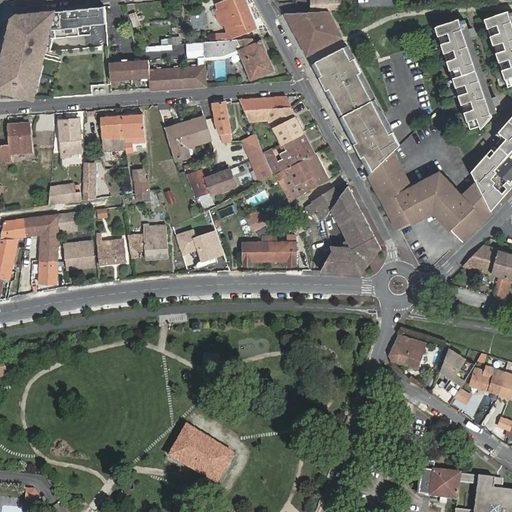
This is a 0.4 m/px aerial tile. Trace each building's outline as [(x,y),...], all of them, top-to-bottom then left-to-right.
[(245,0),(225,0),(216,4),(218,8),(217,10),(217,11),(217,13),(217,15),(217,16),(221,23),(221,24),(222,24),(224,25),(225,25),(228,33),(216,34),(217,40),(233,38),(257,29),(245,0)] [(354,0),(314,0),(315,9),(355,7),(354,0)] [(0,72),(0,90),(33,99),(37,81),(35,80),(38,65),(41,65),(49,30),(106,23),(104,6),(17,15),(13,19),(10,29),(12,29),(10,39),(8,39),(4,56),(6,56),(2,73),(0,72)] [(511,9),(511,10),(510,7),(487,16),(511,82),(511,9)] [(326,11),(286,13),(304,49),(307,47),(310,53),(324,46),(321,39),(325,37),(328,44),(340,38),(337,31),(340,30),(334,19),(331,21),(326,11)] [(469,27),(465,17),(460,18),(459,16),(436,25),(439,34),(474,126),(483,123),(485,127),(496,115),(495,111),(500,109),(498,102),(503,101),(502,98),(501,96),(499,95),(498,95),(497,95),(495,96),(472,33),(477,31),(477,30),(476,29),(473,27),(471,27),(469,27)] [(252,38),(188,43),(189,57),(228,55),(232,53),(245,83),(275,70),(261,39),(253,43),(252,38)] [(348,45),(312,64),(370,172),(394,150),(401,144),(348,45)] [(208,87),(205,67),(150,71),(149,61),(110,64),(111,80),(150,78),(151,92),(208,87)] [(286,97),(240,100),(244,111),(292,108),(286,97)] [(232,142),(226,102),(213,104),(216,124),(223,143),(232,142)] [(304,132),(292,108),(244,111),(255,135),(263,153),(269,150),(266,144),(278,138),(281,144),(304,132)] [(145,141),(143,114),(123,115),(126,148),(126,152),(131,152),(131,142),(145,141)] [(123,115),(101,117),(103,150),(126,148),(123,115)] [(166,129),(176,161),(191,157),(188,148),(211,140),(204,117),(166,129)] [(479,180),(492,208),(511,186),(511,117),(498,133),(502,137),(498,142),(502,145),(497,151),(494,148),(474,170),(479,180)] [(60,120),(63,157),(70,156),(70,153),(81,152),(79,118),(60,120)] [(0,144),(0,160),(11,160),(11,154),(33,152),(31,122),(9,124),(10,144),(0,144)] [(304,132),(281,144),(286,152),(279,155),(286,168),(316,153),(304,132)] [(255,135),(242,140),(260,182),(273,175),(263,153),(255,135)] [(263,153),(273,175),(275,174),(279,172),(269,150),(263,153)] [(479,180),(464,195),(445,176),(434,175),(411,186),(394,150),(370,172),(397,228),(435,210),(461,238),(492,208),(479,180)] [(275,174),(277,179),(280,178),(292,199),(330,180),(316,153),(286,168),(279,172),(275,174)] [(93,183),(93,164),(84,164),(83,200),(88,200),(88,191),(94,191),(94,183),(93,183)] [(202,168),(188,173),(196,194),(209,189),(210,192),(234,183),(229,169),(205,177),(202,168)] [(143,171),(133,172),(136,193),(146,192),(143,171)] [(52,188),(50,203),(80,199),(79,191),(74,192),(73,184),(52,188)] [(351,246),(330,246),(331,252),(320,271),(362,273),(381,249),(347,184),(340,195),(335,188),(313,201),(314,202),(307,207),(310,213),(318,208),(324,218),(331,208),(352,245),(351,246)] [(99,217),(108,216),(107,209),(98,210),(99,217)] [(259,210),(246,217),(253,231),(264,226),(267,225),(259,210)] [(59,227),(62,227),(62,231),(78,229),(75,212),(60,214),(59,227)] [(59,227),(60,214),(25,218),(23,237),(42,235),(39,282),(57,283),(59,227)] [(25,218),(6,221),(5,226),(2,239),(0,246),(0,295),(0,296),(4,277),(10,279),(19,237),(23,237),(25,218)] [(144,234),(127,235),(131,257),(138,256),(137,250),(145,250),(146,259),(167,258),(165,227),(149,227),(149,224),(144,224),(144,234)] [(196,237),(194,229),(176,236),(182,253),(199,248),(203,259),(198,261),(197,264),(198,268),(218,261),(216,256),(225,253),(217,229),(196,237)] [(101,233),(96,233),(99,265),(127,261),(124,238),(102,241),(101,233)] [(244,242),(243,264),(252,265),(252,261),(270,261),(270,235),(264,235),(264,242),(244,242)] [(270,261),(287,261),(287,264),(295,264),(295,242),(277,242),(277,235),(270,235),(270,261)] [(92,241),(64,245),(67,269),(95,265),(92,241)] [(511,250),(484,244),(464,265),(500,274),(495,294),(507,297),(511,277),(511,250)] [(391,354),(392,359),(419,369),(428,345),(399,335),(391,354)] [(449,349),(440,369),(462,384),(475,363),(450,348),(449,349)] [(483,352),(478,359),(487,362),(490,354),(483,352)] [(203,353),(203,361),(216,362),(217,354),(203,353)] [(486,372),(476,369),(471,385),(511,397),(511,374),(487,367),(486,372)] [(466,401),(471,395),(460,387),(455,394),(466,401)] [(511,430),(511,426),(511,419),(502,416),(498,426),(511,430)] [(185,429),(170,456),(218,482),(233,454),(185,429)] [(435,462),(423,461),(419,494),(458,499),(460,482),(478,484),(475,511),(456,509),(455,511),(511,511),(511,490),(502,490),(503,480),(434,471),(435,462)]
